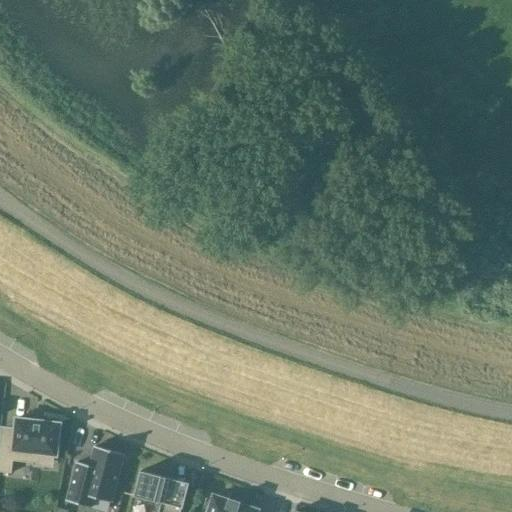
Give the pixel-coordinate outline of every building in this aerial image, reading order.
[(14,432),(0,431),(0,472),(11,473),(12,461),(35,463),(36,453),(56,456),(60,424),(16,419),(14,432)] [(111,503),(124,454),(94,447),(89,466),(77,462),(66,501),(91,508),(93,498),(111,503)] [(182,508),(188,487),(189,482),(175,479),(141,470),(134,495),(160,502),(157,511),(180,511),(181,507),(182,508)] [(0,484),(0,510),(8,511),(11,486),(0,484)] [(256,511),(257,511),(239,504),(239,503),(229,499),(228,501),(209,494),(202,511),(256,511)]
